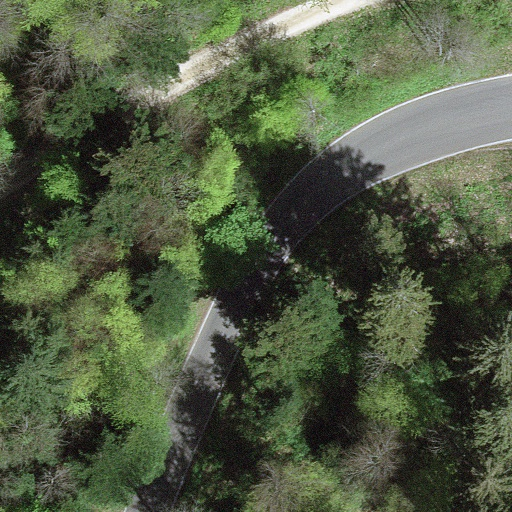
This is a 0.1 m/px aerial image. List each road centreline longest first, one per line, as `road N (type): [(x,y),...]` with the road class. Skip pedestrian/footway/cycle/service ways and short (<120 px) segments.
road 1 (tertiary): [(147,511),(230,311),(284,223),(345,164),(393,139),(511,105)]
road 2 (track): [(342,0),(174,86),(0,190)]
